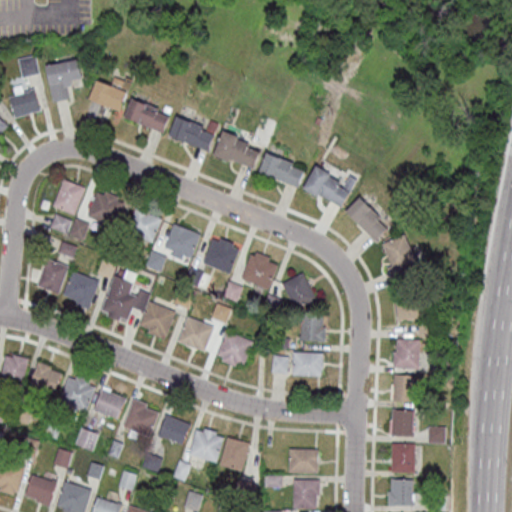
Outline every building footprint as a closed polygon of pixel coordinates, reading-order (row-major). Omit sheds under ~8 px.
[(21,76),(16,58),(33,54),(38,72),(21,76)] [(44,66),(75,59),(79,77),(68,80),(69,85),(64,86),(67,97),(51,101),(44,66)] [(95,80),(124,91),(117,110),(88,98),(95,80)] [(13,117),(8,96),(32,89),(38,109),(13,117)] [(122,116),(129,98),(156,108),(154,112),(166,117),(161,131),(122,116)] [(0,133),(9,125),(0,115),(0,133)] [(167,135),(174,116),(200,127),(199,128),(204,130),(208,120),(215,122),(210,133),(212,134),(205,151),(167,135)] [(211,154),(220,131),(235,136),(234,139),(246,143),(244,147),(256,152),(250,167),(227,158),(226,160),(211,154)] [(257,171),(264,153),(290,163),(289,166),(302,171),(295,187),(257,171)] [(301,188),(314,165),(327,173),(326,176),(337,182),(335,186),(340,188),(348,175),(354,179),(338,206),(316,193),(315,196),(301,188)] [(83,187),(73,214),(51,205),(61,179),(83,187)] [(112,226),(86,215),(95,192),(102,195),(103,191),(116,196),(115,200),(121,202),(112,226)] [(344,211),(357,197),(376,216),(374,218),(384,229),(373,240),(344,211)] [(150,241),(124,230),(134,208),(137,209),(139,206),(149,210),(147,213),(160,219),(150,241)] [(48,226),(53,213),(69,219),(64,232),(48,226)] [(74,217),(87,222),(80,240),(67,235),(74,217)] [(171,223),(197,234),(189,256),(187,256),(186,261),(170,255),(172,250),(162,246),(171,223)] [(414,260),(404,265),(409,277),(393,284),(386,267),(390,265),(380,243),(402,234),(414,260)] [(201,261),(211,238),(217,241),(219,238),(231,243),(230,246),(237,249),(227,272),(201,261)] [(70,256),(56,251),(60,240),(74,245),(70,256)] [(144,265),(150,250),(164,256),(158,271),(144,265)] [(249,254),(253,255),(254,251),(267,257),(265,260),(276,265),(266,288),(239,277),(249,254)] [(95,272),(102,256),(115,261),(108,278),(95,272)] [(35,285),(45,257),(66,265),(56,293),(35,285)] [(70,270),(97,280),(86,308),(73,303),(75,299),(61,294),(70,270)] [(300,272),(314,297),(293,308),(280,282),(300,272)] [(99,309),(113,274),(131,282),(127,292),(135,296),(138,289),(148,293),(141,310),(131,306),(125,319),(118,317),(117,319),(105,315),(106,312),(99,309)] [(240,286),(235,299),(221,294),(227,280),(240,286)] [(187,307),(172,301),(178,287),(192,293),(187,307)] [(396,319),(394,293),(416,292),(417,317),(396,319)] [(267,294),(280,299),(274,313),(261,307),(267,294)] [(147,300),(173,310),(164,335),(160,333),(159,336),(145,331),(147,328),(138,324),(147,300)] [(185,315),(212,326),(202,350),(176,340),(185,315)] [(322,340),(298,339),(300,317),(320,318),(320,327),(323,327),(322,340)] [(416,323),(432,321),(434,334),(418,335),(416,323)] [(224,330),(251,340),(242,364),(234,361),(233,365),(220,360),(221,356),(215,354),(224,330)] [(416,367),(391,366),(392,351),(395,351),(395,338),(418,339),(416,367)] [(291,351),(320,352),(320,369),(319,369),(319,375),(290,374),(291,351)] [(26,358),(18,389),(0,383),(0,371),(4,356),(10,357),(11,354),(26,358)] [(284,373),(269,371),(271,354),(286,356),(284,373)] [(432,358),(447,358),(447,372),(431,372),(432,358)] [(27,385),(37,362),(48,367),(47,368),(60,374),(50,395),(27,385)] [(392,374),(413,375),(412,401),(391,400),(391,399),(389,399),(390,384),(392,384),(392,374)] [(67,377),(73,379),(75,376),(87,380),(86,384),(92,386),(83,410),(57,400),(67,377)] [(123,398),(115,418),(92,408),(101,386),(108,389),(107,391),(123,398)] [(147,436),(136,432),(134,438),(126,435),(129,429),(120,426),(131,398),(144,403),(143,407),(156,412),(147,436)] [(25,423),(12,419),(17,403),(30,408),(25,423)] [(413,409),(412,435),(391,434),(391,432),(389,432),(390,419),(391,419),(392,408),(413,409)] [(156,436),(164,414),(183,422),(184,421),(188,423),(181,443),(168,438),(167,440),(156,436)] [(54,438),(40,432),(46,416),(61,422),(54,438)] [(428,441),(428,425),(445,426),(444,441),(428,441)] [(79,427),(96,433),(90,450),(73,443),(79,427)] [(215,460),(188,452),(196,428),(203,431),(204,427),(216,430),(215,434),(222,436),(215,460)] [(18,452),(23,436),(37,440),(32,457),(18,452)] [(241,469),(219,463),(227,436),(249,442),(241,469)] [(106,454),(111,440),(120,443),(115,457),(106,454)] [(391,470),(392,441),(414,442),(414,471),(391,470)] [(57,447),(69,451),(64,467),(52,463),(57,447)] [(317,448),(317,471),(288,470),(289,448),(317,448)] [(145,451),(161,457),(155,472),(139,466),(145,451)] [(172,475),(178,459),(190,463),(183,480),(172,475)] [(0,460),(23,466),(16,491),(12,490),(11,494),(0,490),(0,460)] [(85,474),(89,461),(101,465),(97,478),(85,474)] [(116,485),(121,470),(134,474),(129,489),(116,485)] [(30,474),(54,482),(48,504),(35,500),(36,497),(24,493),(30,474)] [(281,485),(264,485),(264,474),(281,474),(281,485)] [(232,496),(238,478),(255,484),(250,502),(232,496)] [(293,506),(293,478),(318,479),(318,493),(315,493),(315,507),(293,506)] [(412,478),(412,503),(388,503),(388,490),(391,490),(391,478),(412,478)] [(56,504),(63,481),(90,489),(83,511),(75,510),(74,511),(71,511),(62,509),(63,506),(56,504)] [(158,481),(168,484),(163,499),(153,496),(158,481)] [(183,505),(189,490),(202,494),(196,510),(183,505)] [(430,509),(431,495),(444,495),(444,509),(430,509)] [(91,511),(97,496),(117,502),(121,503),(118,511),(91,511)] [(216,511),(220,500),(235,505),(232,511),(216,511)]
